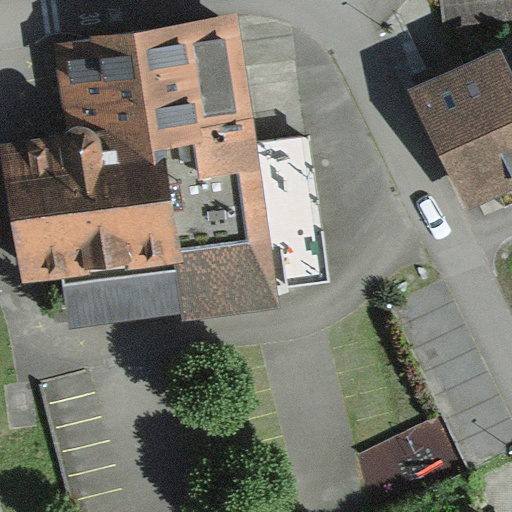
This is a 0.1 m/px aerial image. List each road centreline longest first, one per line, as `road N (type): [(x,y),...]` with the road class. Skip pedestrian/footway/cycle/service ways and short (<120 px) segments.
road 1 (residential): [(309,0),(342,31),(511,365)]
road 2 (residential): [(0,22),(133,0)]
